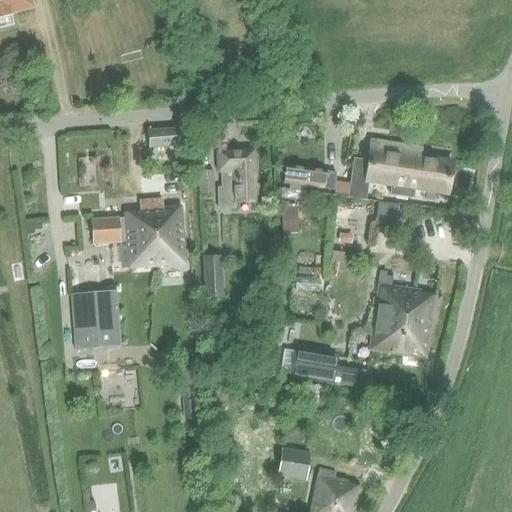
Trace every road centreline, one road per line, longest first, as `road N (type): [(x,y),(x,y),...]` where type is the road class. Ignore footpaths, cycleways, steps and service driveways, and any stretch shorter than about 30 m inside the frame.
road 1 (unclassified): [(0,129),(506,92)]
road 2 (unclassified): [(388,511),(438,405),(469,307),(506,92)]
